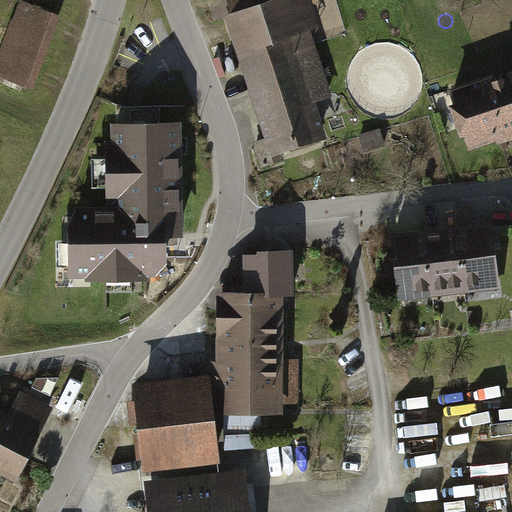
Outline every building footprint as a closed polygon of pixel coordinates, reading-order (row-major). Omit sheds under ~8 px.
[(226,0),(231,13),(224,16),(274,155),(325,137),(311,99),(333,91),(313,36),(333,29),(323,0),(226,0)] [(61,35),(15,17),(0,56),(0,80),(37,95),(61,35)] [(511,67),(449,90),(472,154),(511,139),(511,67)] [(184,238),(181,123),(119,125),(120,145),(107,145),(109,209),(77,210),(68,230),(67,285),(150,286),(169,264),(169,239),(184,238)] [(495,223),(392,235),(400,302),(503,291),(495,223)] [(219,302),(221,411),(282,410),(282,405),(301,405),(300,364),(284,364),(282,294),(293,294),(292,257),(252,258),(253,291),(248,291),(248,302),(219,302)] [(211,375),(133,384),(144,473),(221,464),(211,375)] [(11,419),(0,413),(0,476),(17,486),(55,411),(23,396),(11,419)] [(252,511),(248,470),(148,481),(151,511),(252,511)]
